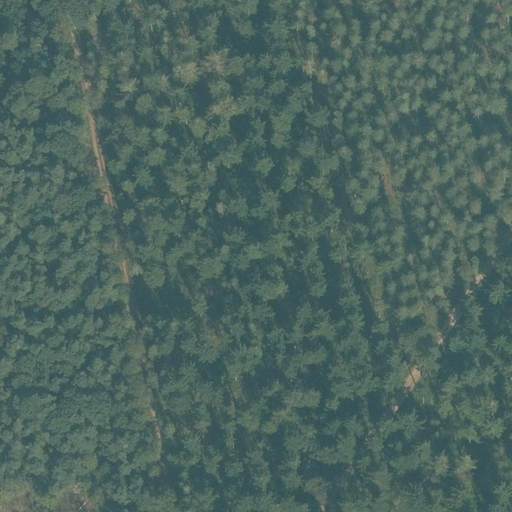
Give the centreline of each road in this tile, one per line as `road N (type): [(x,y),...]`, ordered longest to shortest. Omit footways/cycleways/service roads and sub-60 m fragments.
road 1 (track): [(511,224),(316,511)]
road 2 (track): [(67,0),(131,309)]
road 3 (track): [(131,309),(178,511)]
road 4 (track): [(0,327),(131,309)]
